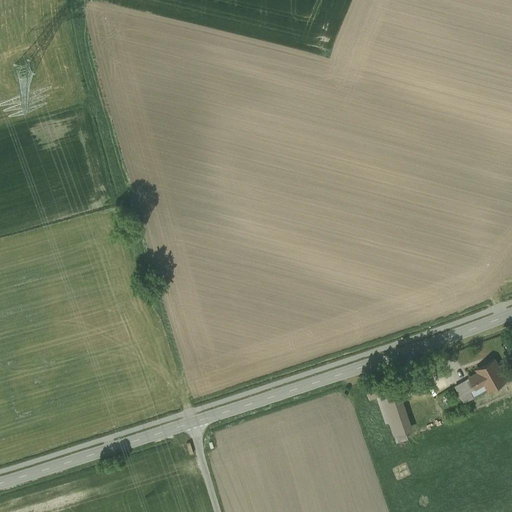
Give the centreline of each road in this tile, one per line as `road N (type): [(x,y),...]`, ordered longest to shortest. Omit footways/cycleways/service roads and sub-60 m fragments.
road 1 (tertiary): [(511,313),(191,422)]
road 2 (tertiary): [(191,422),(0,483)]
